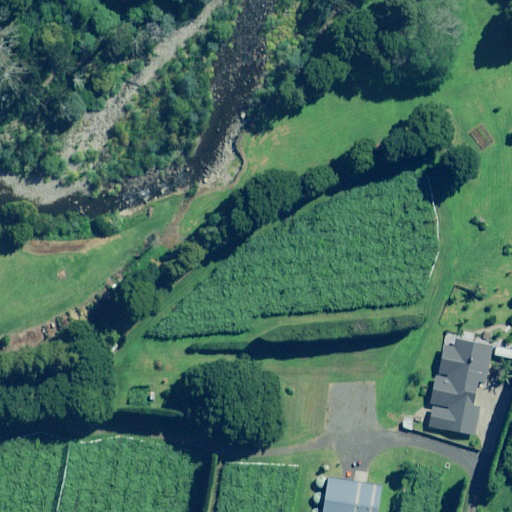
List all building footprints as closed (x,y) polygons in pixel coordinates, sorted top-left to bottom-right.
[(449,377),(440,376),(438,375),(432,403),(435,404),(430,426),(475,435),(481,405),(476,405),(481,380),(486,381),(493,346),(458,339),(457,347),(446,345),(440,374),(449,375),(449,377)] [(511,348),(499,345),(497,355),(511,358),(511,348)] [(149,385),(129,384),(129,401),(148,401),(149,385)] [(415,416),(404,415),(403,429),(414,430),(415,416)] [(377,511),(382,485),(330,476),(323,511),(377,511)]
